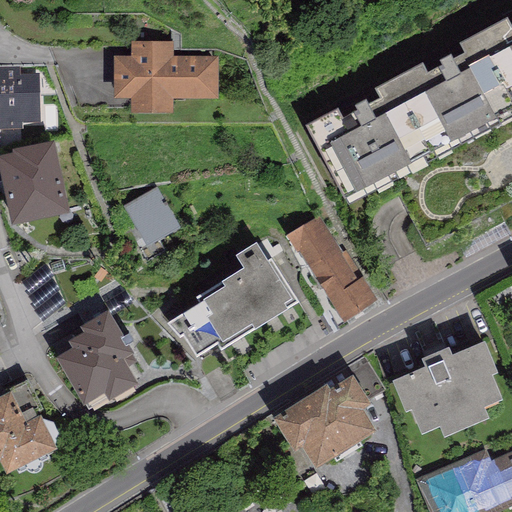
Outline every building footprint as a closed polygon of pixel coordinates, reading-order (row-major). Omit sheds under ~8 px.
[(511,22),(303,131),(347,219),(511,128),(511,22)] [(172,44),(131,44),(131,61),(113,60),(113,102),(129,102),(129,117),(172,118),(172,103),(218,104),(218,61),(172,61),(172,44)] [(0,132),(40,132),(39,75),(20,75),(19,67),(0,67),(0,132)] [(12,159),(0,161),(0,182),(10,233),(70,221),(54,146),(11,154),(12,159)] [(157,191),(123,209),(146,251),(180,233),(157,191)] [(358,286),(320,219),(285,240),(296,257),(299,256),(343,329),(377,308),(362,284),(358,286)] [(200,312),(166,331),(178,345),(182,342),(196,364),(217,352),(220,357),(253,336),(255,338),(287,318),(285,316),(297,309),(289,297),(286,300),(255,251),(235,264),(243,277),(196,305),(200,312)] [(64,305),(47,263),(21,284),(32,296),(28,300),(37,310),(34,313),(42,324),(64,305)] [(108,316),(80,332),(83,338),(68,347),(72,354),(55,364),(84,413),(104,401),(108,409),(138,391),(126,372),(137,365),(108,316)] [(484,349),(452,362),(448,354),(421,365),(424,374),(391,390),(405,421),(411,419),(421,443),(438,436),(443,446),(488,426),(484,417),(501,408),(491,383),(497,381),(484,349)] [(326,391),(272,425),(295,459),(302,456),(316,476),(375,440),(362,417),(369,412),(352,381),(329,394),(326,391)] [(0,468),(6,481),(57,455),(40,421),(39,422),(36,417),(43,414),(27,383),(6,394),(8,398),(0,402),(0,468)] [(428,511),(501,511),(511,508),(511,454),(491,463),(486,453),(416,482),(428,511)]
